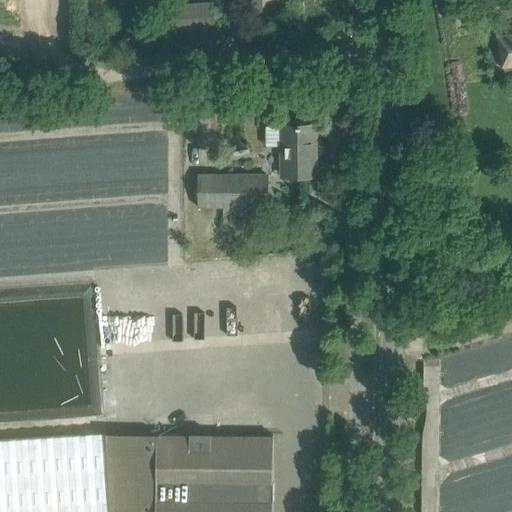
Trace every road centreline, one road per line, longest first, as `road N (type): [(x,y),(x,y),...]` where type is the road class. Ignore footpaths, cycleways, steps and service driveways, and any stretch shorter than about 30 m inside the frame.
road 1 (tertiary): [(386,511),(391,53)]
road 2 (unclassified): [(0,81),(391,53)]
